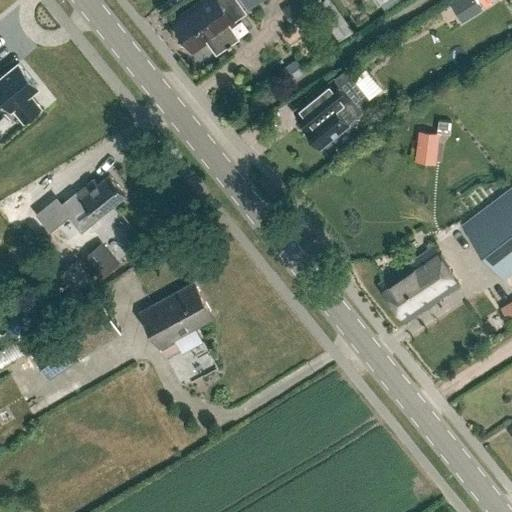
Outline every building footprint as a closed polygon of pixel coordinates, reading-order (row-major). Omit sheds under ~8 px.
[(229,25),(234,21),(233,20),(246,12),(237,0),(202,0),(172,21),(190,46),(204,37),(206,41),(207,40),(216,53),(226,45),(228,48),(232,45),(230,43),(238,38),(229,25)] [(240,0),(246,9),(260,0),(240,0)] [(330,0),(317,0),(313,3),(334,38),(348,29),(330,0)] [(458,0),(454,3),(464,18),(480,8),(475,0),(458,0)] [(297,58),(279,69),(287,82),(305,70),(297,58)] [(30,92),(38,85),(19,61),(2,75),(0,72),(0,103),(5,99),(11,107),(12,106),(24,120),(41,106),(30,92)] [(296,112),(305,123),(303,125),(320,146),(367,108),(368,96),(347,70),(311,99),(296,112)] [(420,142),(440,145),(441,133),(421,130),(420,142)] [(57,198),(38,213),(51,229),(70,214),(82,230),(98,217),(126,194),(110,174),(98,183),(94,178),(78,192),(77,191),(62,204),(57,198)] [(511,185),(462,223),(504,278),(511,271),(511,185)] [(104,244),(85,259),(100,278),(119,263),(104,244)] [(433,246),(379,282),(404,319),(458,283),(433,246)] [(77,259),(60,272),(76,291),(92,278),(77,259)] [(194,280),(140,310),(159,345),(161,350),(176,341),(182,352),(202,341),(195,327),(214,316),(194,280)] [(80,354),(120,329),(99,295),(58,320),(80,354)] [(511,299),(502,305),(511,324),(511,299)] [(49,379),(79,358),(64,334),(60,337),(49,321),(27,335),(38,351),(33,354),(49,379)] [(0,359),(23,341),(16,333),(0,345),(0,359)]
